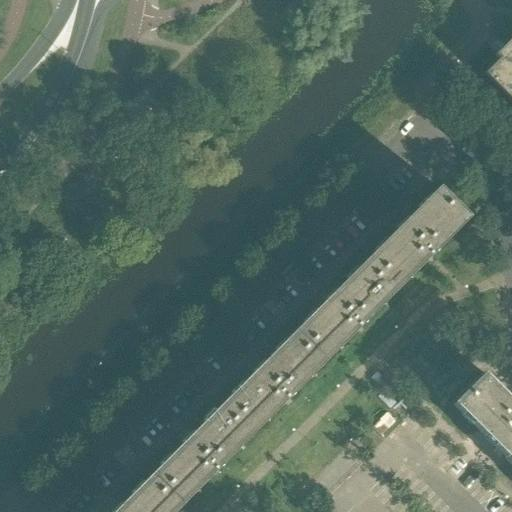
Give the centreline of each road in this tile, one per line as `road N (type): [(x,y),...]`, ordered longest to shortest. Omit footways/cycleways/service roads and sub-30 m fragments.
road 1 (residential): [(34,511),(406,137),(419,135)]
road 2 (tertiary): [(0,178),(62,111),(107,0)]
road 3 (residential): [(328,511),(396,448),(468,511)]
